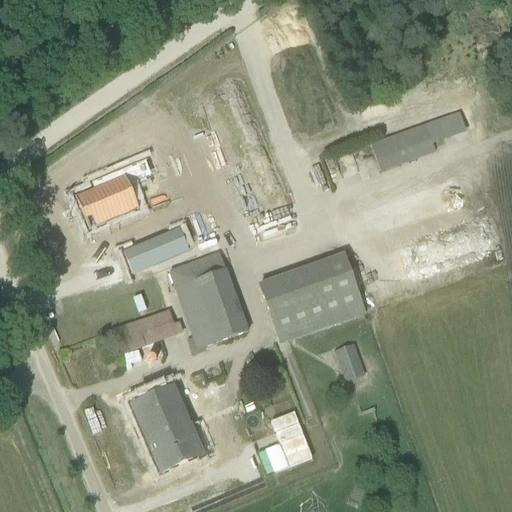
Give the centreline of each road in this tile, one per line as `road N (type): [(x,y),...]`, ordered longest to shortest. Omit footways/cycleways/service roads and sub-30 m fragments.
road 1 (track): [(0,178),(245,0)]
road 2 (unclassified): [(101,511),(40,370)]
